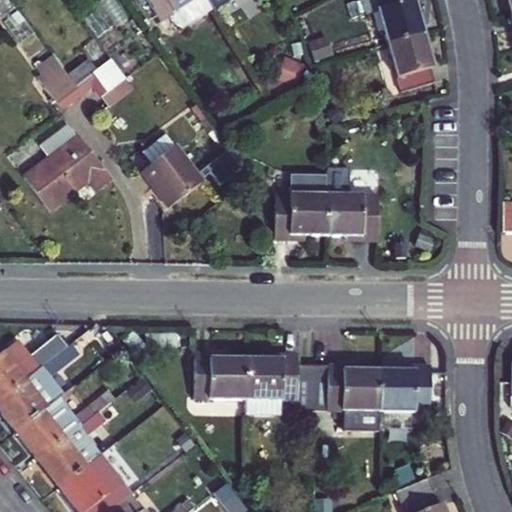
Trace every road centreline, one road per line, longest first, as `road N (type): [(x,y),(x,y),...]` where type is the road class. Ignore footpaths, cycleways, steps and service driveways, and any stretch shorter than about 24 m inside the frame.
road 1 (residential): [(0,294),(471,302)]
road 2 (residential): [(471,302),(473,80),(463,0)]
road 3 (residential): [(491,511),(472,428),(471,302)]
